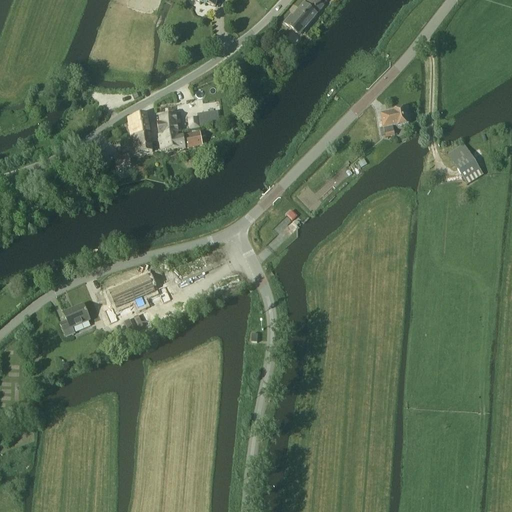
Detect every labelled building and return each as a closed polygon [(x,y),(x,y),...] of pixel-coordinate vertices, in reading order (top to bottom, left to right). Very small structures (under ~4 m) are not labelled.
[(303,28),(304,28),(304,29),(323,7),(322,7),(327,0),(307,0),(304,5),(303,4),(292,17),(291,16),(284,24),(297,35),(303,28)] [(405,109),(393,111),(393,113),(381,115),(384,128),(396,126),(396,127),(408,125),(405,109)] [(159,135),(180,133),(177,115),(158,118),(159,124),(157,125),(159,135)] [(130,137),(149,134),(146,116),(127,119),(130,137)] [(189,130),(199,129),(198,119),(187,120),(189,130)] [(182,132),(180,133),(159,135),(160,140),(159,140),(161,151),(184,150),(202,147),(200,133),(183,136),(182,132)] [(152,153),(149,134),(130,137),(133,156),(152,153)] [(466,186),(483,176),(466,150),(450,160),(466,186)] [(111,174),(126,170),(122,155),(107,159),(111,174)] [(358,164),(361,169),(367,166),(364,160),(358,163),(358,164)] [(286,217),(292,223),(297,218),(291,212),(286,217)] [(138,282),(129,286),(137,306),(141,305),(139,299),(144,297),(138,282)] [(126,287),(117,291),(124,307),(133,304),(126,287)] [(155,294),(150,297),(154,307),(160,305),(155,294)] [(72,329),(89,322),(83,305),(63,314),(66,322),(59,325),(65,339),(74,335),(72,329)] [(118,307),(114,309),(118,319),(122,317),(118,307)]
